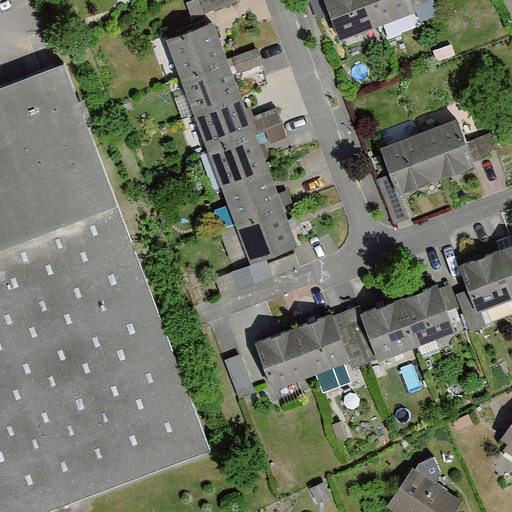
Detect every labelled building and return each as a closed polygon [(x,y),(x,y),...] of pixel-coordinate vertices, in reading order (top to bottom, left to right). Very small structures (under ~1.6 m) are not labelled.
[(193,0),(186,3),(190,15),(191,17),(238,0),(193,0)] [(380,22),(371,0),(325,0),(340,37),(380,22)] [(371,0),(380,22),(416,9),(414,3),(423,0),(371,0)] [(181,74),(227,57),(214,21),(195,28),(168,38),(181,74)] [(258,47),(230,58),(236,72),(263,63),(260,53),(258,47)] [(194,110),(241,93),(227,57),(181,74),(194,110)] [(110,187),(62,63),(0,86),(0,511),(37,511),(209,447),(160,319),(110,187)] [(208,147),(254,130),(241,93),(194,110),(208,147)] [(276,107),(255,115),(261,129),(281,121),(278,114),(276,107)] [(455,121),(421,133),(440,184),(473,171),(455,121)] [(221,183),(267,166),(254,130),(208,147),(221,183)] [(440,184),(421,133),(382,148),(383,152),(400,197),(440,184)] [(235,220),(281,204),(267,166),(221,183),(235,220)] [(249,260),(295,243),(288,223),(281,204),(235,220),(249,260)] [(511,243),(500,248),(511,280),(511,243)] [(511,295),(511,280),(500,248),(461,263),(471,289),(464,292),(459,294),(472,330),(485,325),(479,308),(487,305),(492,319),(511,311),(511,310),(507,298),(511,295)] [(215,279),(221,295),(299,266),(294,253),(267,264),(266,260),(234,272),(215,279)] [(437,282),(400,297),(417,342),(454,327),(447,309),(458,305),(450,284),(440,288),(437,282)] [(417,342),(400,297),(364,311),(381,356),(417,342)] [(327,313),(293,327),(310,372),(345,359),(327,313)] [(310,372),(293,327),(278,332),(257,340),(273,385),(310,372)] [(232,356),(225,359),(240,397),(255,391),(254,389),(240,353),(232,356)] [(511,421),(501,437),(508,441),(503,448),(511,453),(511,421)] [(415,467),(412,466),(388,503),(401,511),(452,511),(461,499),(434,480),(439,473),(432,455),(419,460),(415,467)]
